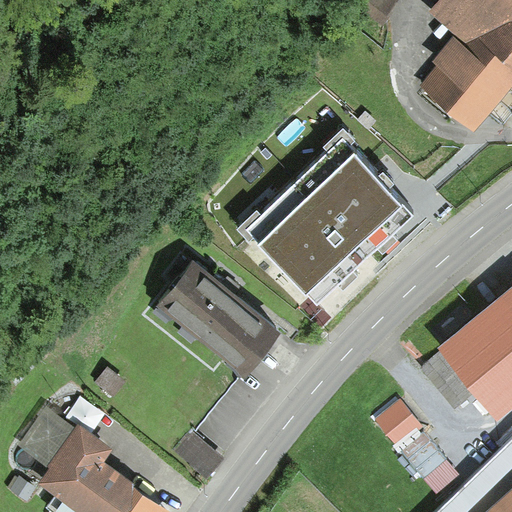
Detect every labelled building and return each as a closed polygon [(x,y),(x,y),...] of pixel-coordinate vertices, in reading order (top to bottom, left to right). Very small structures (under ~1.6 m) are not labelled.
[(511,0),(438,0),(433,6),(461,29),(440,53),(446,58),(427,81),(476,122),(511,79),(511,0)] [(343,131),(248,221),(316,292),(411,202),(343,131)] [(194,253),(157,300),(241,366),(277,319),(194,253)] [(511,282),(434,347),(442,357),(423,372),(457,413),(479,396),(496,416),(511,402),(511,282)] [(95,380),(112,393),(124,377),(107,364),(95,380)] [(399,394),(373,415),(433,490),(459,469),(399,394)] [(173,511),(177,507),(133,477),(135,474),(104,453),(112,441),(80,419),(39,477),(58,490),(48,504),(60,511),(173,511)] [(224,453),(192,428),(174,450),(206,476),(224,453)] [(460,511),(511,463),(511,437),(433,511),(460,511)] [(27,498),(36,484),(19,472),(10,486),(27,498)] [(511,511),(511,487),(484,511),(511,511)]
